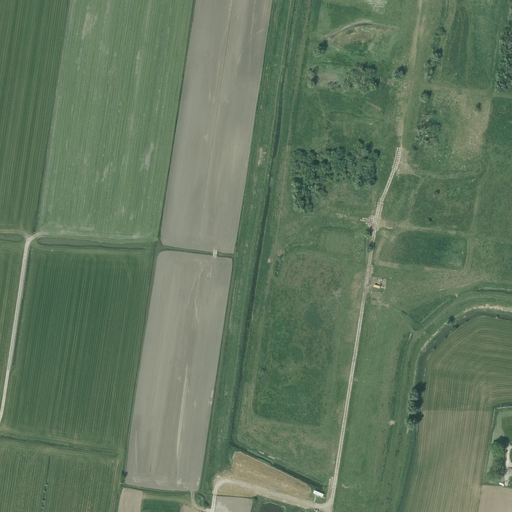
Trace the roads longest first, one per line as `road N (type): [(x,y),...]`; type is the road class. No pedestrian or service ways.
road 1 (track): [(329,509),(411,0)]
road 2 (track): [(0,420),(28,234),(7,234)]
road 3 (track): [(212,511),(221,479),(329,509)]
